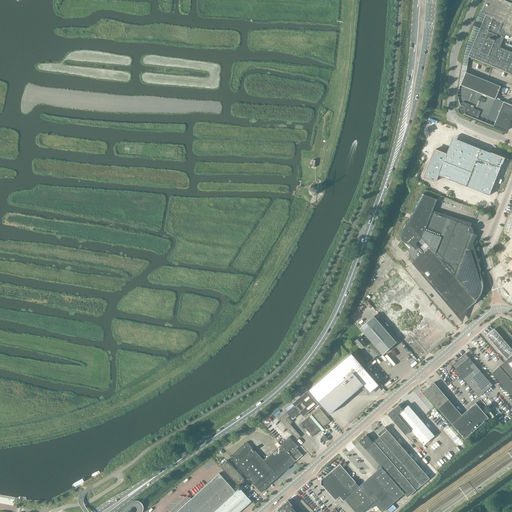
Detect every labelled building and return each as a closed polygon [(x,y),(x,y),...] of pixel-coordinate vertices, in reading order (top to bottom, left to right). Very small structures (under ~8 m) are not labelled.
[(468,56),(467,57),(473,60),(474,59),(492,66),(511,74),(511,52),(500,47),(506,34),(511,36),(511,3),(504,0),(486,0),(481,13),(486,15),(482,24),(480,28),(469,56),(468,56)] [(494,126),(506,131),(510,121),(511,121),(511,104),(496,98),(501,86),(466,72),(461,85),(460,103),(462,104),(459,112),(477,120),(478,119),(494,125),(494,126)] [(441,150),(431,175),(443,180),(445,175),(485,191),(500,157),(465,143),(462,142),(459,143),(459,144),(458,144),(453,156),(441,150)] [(314,195),(318,194),(320,190),(319,186),(315,185),(311,186),(309,189),(311,193),(314,195)] [(408,221),(408,222),(476,300),(477,299),(478,299),(479,297),(480,296),(480,295),(481,294),(481,292),(482,292),(482,291),(482,290),(482,289),(483,289),(483,287),(483,286),(483,284),(483,283),(483,282),(483,281),(482,280),(470,241),(475,230),(474,228),(433,211),(437,199),(423,194),(408,221)] [(477,301),(476,300),(408,222),(402,232),(402,233),(401,235),(401,236),(402,238),(402,239),(403,241),(410,248),(407,250),(410,253),(409,254),(414,260),(412,262),(459,316),(477,301)] [(374,316),(360,329),(364,334),(355,341),(362,349),(367,344),(378,356),(382,353),(383,355),(397,343),(374,316)] [(507,359),(501,365),(511,378),(511,349),(494,329),(487,336),(507,359)] [(364,385),(370,392),(379,385),(351,353),(349,355),(308,391),(318,402),(320,400),(329,410),(330,410),(329,410),(343,399),(351,392),(353,395),(364,385)] [(479,397),(481,395),(482,394),(486,390),(488,392),(492,389),(494,387),(493,385),(466,354),(452,366),(455,370),(479,397)] [(492,373),(511,396),(511,381),(499,367),(492,373)] [(476,403),(462,416),(439,388),(434,383),(424,392),(465,439),(475,430),(489,418),(476,403)] [(318,404),(308,391),(293,403),(294,405),(279,418),(290,432),(294,428),(286,419),(290,416),(293,419),(301,413),(304,416),(318,404)] [(403,410),(399,405),(393,409),(388,414),(406,435),(410,440),(416,435),(424,445),(435,436),(408,405),(403,410)] [(331,422),(319,408),(302,423),(313,436),(321,430),(323,431),(322,431),(325,430),(323,428),(331,422)] [(356,474),(352,477),(360,486),(382,511),(405,493),(408,497),(429,479),(385,427),(378,434),(380,436),(373,442),(366,435),(359,441),(373,458),(376,461),(381,467),(363,483),(356,474)] [(294,428),(290,432),(297,440),(301,437),(294,428)] [(289,436),(280,444),(290,454),(291,454),(297,460),(303,455),(296,448),(298,446),(289,436)] [(281,475),(265,458),(263,459),(254,450),(257,447),(255,445),(252,448),(247,442),(231,457),(237,464),(236,465),(261,493),(281,475)] [(280,444),(265,458),(281,475),(296,461),(297,460),(291,454),(290,454),(280,444)] [(221,466),(238,486),(245,480),(227,461),(221,466)] [(321,484),(335,500),(340,497),(344,501),(345,500),(355,511),(361,511),(367,507),(373,502),(340,464),(322,481),(321,484)] [(239,511),(252,502),(240,488),(236,492),(219,474),(192,499),(190,498),(189,499),(187,497),(182,501),(171,511),(170,511),(239,511)]
